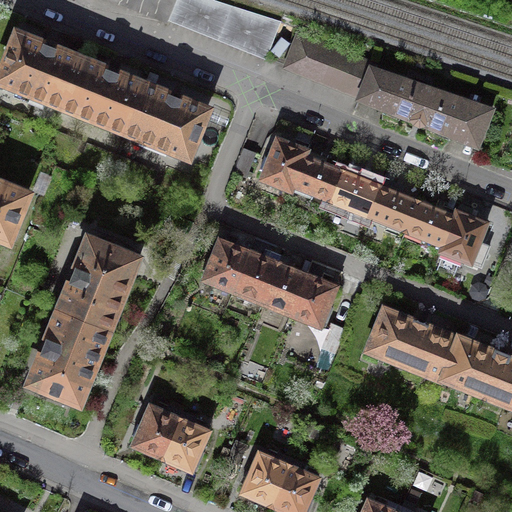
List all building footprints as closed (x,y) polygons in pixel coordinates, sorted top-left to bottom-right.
[(114,0),(168,22),(169,18),(176,0),(114,0)] [(214,0),(176,0),(169,18),(267,57),(281,21),(214,0)] [(49,46),(17,33),(0,75),(0,80),(62,106),(81,59),(49,46)] [(286,64),(361,94),(372,68),(374,64),(299,33),(286,64)] [(112,71),(81,59),(62,106),(125,131),(144,84),(112,71)] [(372,68),(361,94),(359,99),(421,123),(477,146),(491,109),(372,68)] [(175,97),(144,84),(125,131),(188,156),(207,110),(175,97)] [(292,144),(277,138),(269,158),(265,157),(260,170),(264,172),(261,179),(290,191),(293,185),(305,155),(307,150),(292,144)] [(256,153),(243,148),(233,173),(246,178),(256,153)] [(324,163),(305,155),(293,185),(330,201),(342,170),(324,163)] [(360,177),(342,170),(330,201),(368,216),(382,180),(362,172),(361,175),(360,177)] [(402,189),(382,180),(368,216),(406,231),(418,201),(400,194),(401,191),(402,189)] [(28,194),(0,182),(0,237),(9,241),(28,194)] [(437,208),(418,201),(406,231),(443,246),(455,216),(437,208)] [(460,204),(455,216),(443,246),(441,251),(481,268),(490,246),(479,242),(487,222),(471,216),(473,213),(474,210),(460,204)] [(228,242),(220,239),(203,280),(233,292),(250,250),(255,237),(241,231),(235,245),(228,242)] [(137,258),(88,238),(59,310),(107,330),(122,294),(137,258)] [(258,254),(250,250),(233,292),(262,303),(281,255),(269,250),(267,257),(258,254)] [(293,260),(281,255),(262,303),(290,315),(307,274),(298,270),(290,267),(293,260)] [(313,260),(307,274),(290,315),(320,327),(337,286),(329,283),(322,280),(327,266),(313,260)] [(421,321),(383,307),(365,351),(440,381),(441,379),(458,336),(421,321)] [(107,330),(59,310),(30,382),(79,402),(93,366),(107,330)] [(459,334),(458,336),(441,379),(511,407),(511,355),(503,352),(459,334)] [(166,412),(150,405),(141,424),(137,423),(132,436),(135,438),(132,445),(135,446),(162,458),(182,411),(169,405),(166,412)] [(197,417),(182,411),(162,458),(189,469),(191,471),(195,463),(198,464),(204,451),(200,449),(209,430),(194,424),(197,417)] [(275,458),(259,452),(250,472),(247,470),(241,483),(245,485),(242,493),(245,494),(271,505),(292,458),(278,452),(275,458)] [(306,464),(292,458),(271,505),(286,511),(303,511),(304,511),(306,511),(308,511),(314,499),(310,497),(318,477),(303,471),(306,464)] [(384,505),(368,499),(362,511),(398,511),(401,505),(386,499),(384,505)]
